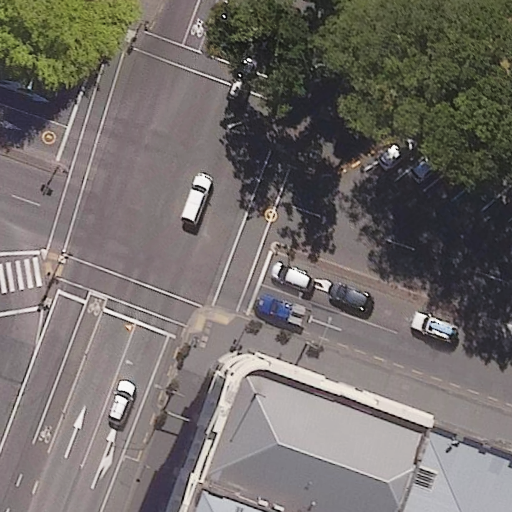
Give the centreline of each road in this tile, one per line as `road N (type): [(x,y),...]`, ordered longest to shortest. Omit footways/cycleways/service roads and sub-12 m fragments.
road 1 (tertiary): [(511,372),(168,247)]
road 2 (tertiary): [(196,171),(511,281)]
road 3 (trunk): [(45,511),(168,247)]
road 4 (trunk): [(20,452),(99,222)]
road 5 (trunk): [(20,452),(23,344),(0,226)]
road 6 (trunk): [(196,171),(253,0)]
road 7 (trunk): [(125,146),(182,0)]
road 8 (tertiary): [(0,102),(125,146)]
